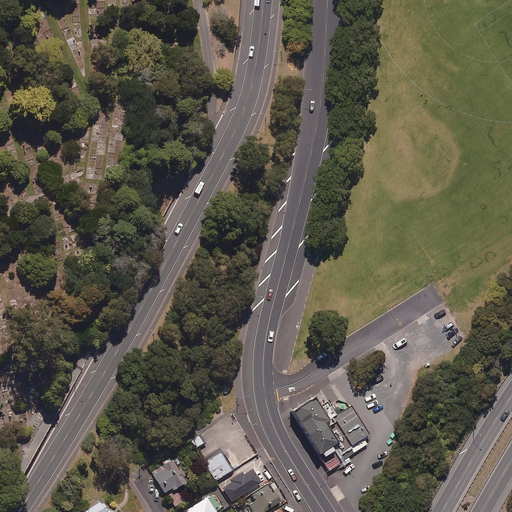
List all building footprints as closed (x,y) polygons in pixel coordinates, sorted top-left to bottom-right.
[(435,356),(432,352),(419,360),(422,365),(435,356)] [(311,397),(288,412),(327,471),(333,467),(335,471),(350,461),(347,456),(366,444),(363,439),(369,435),(348,403),(338,400),(328,406),(325,401),(317,406),(311,397)] [(203,442),(198,434),(190,439),(196,448),(203,442)] [(232,469),(218,448),(202,459),(215,480),(232,469)] [(186,480),(171,457),(162,463),(163,464),(151,472),(166,494),(186,480)] [(268,481),(273,478),(266,467),(256,473),(252,469),(244,474),(242,472),(221,486),(232,502),(249,491),(251,493),(268,481)] [(268,481),(251,493),(254,498),(237,510),(238,511),(262,511),(281,500),(268,481)] [(184,500),(179,491),(170,496),(176,505),(184,500)] [(218,511),(222,510),(212,494),(186,510),(186,511),(218,511)] [(109,511),(101,499),(81,511),(109,511)]
